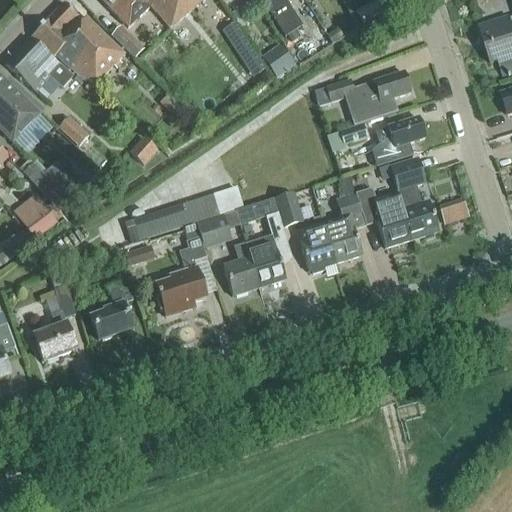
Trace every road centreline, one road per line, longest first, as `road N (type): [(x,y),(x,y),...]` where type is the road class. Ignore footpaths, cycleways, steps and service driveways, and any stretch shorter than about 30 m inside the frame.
road 1 (tertiary): [(0,497),(511,325)]
road 2 (residential): [(0,431),(510,273)]
road 3 (residential): [(510,273),(424,0)]
